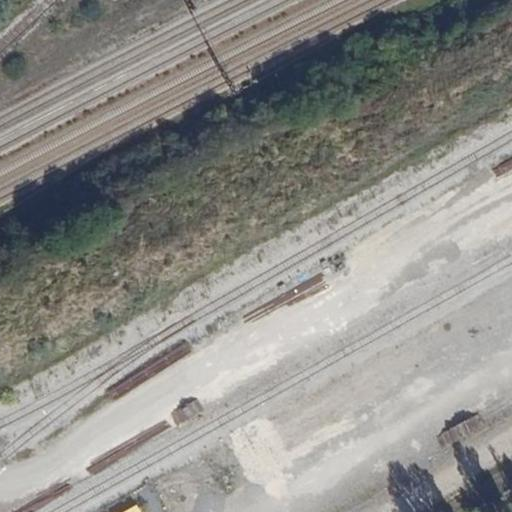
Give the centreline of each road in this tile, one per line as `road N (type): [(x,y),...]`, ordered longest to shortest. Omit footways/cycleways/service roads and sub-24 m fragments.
road 1 (unknown): [(511,174),(99,426),(0,470)]
road 2 (unknown): [(511,374),(283,511)]
